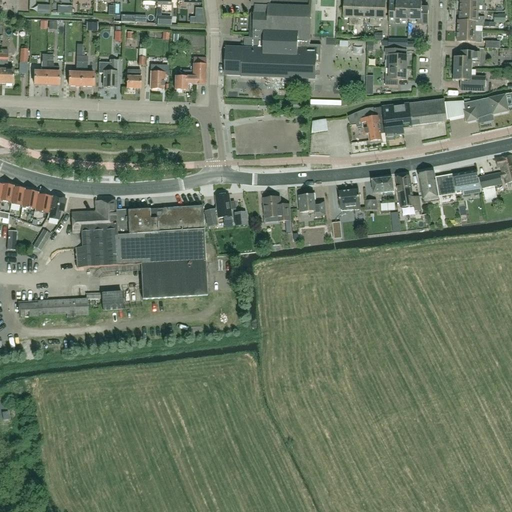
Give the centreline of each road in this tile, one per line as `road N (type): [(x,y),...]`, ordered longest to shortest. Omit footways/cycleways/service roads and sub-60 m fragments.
road 1 (secondary): [(217,177),(358,172),(511,142)]
road 2 (secondary): [(0,166),(84,188),(217,177)]
road 3 (residential): [(211,111),(0,103)]
